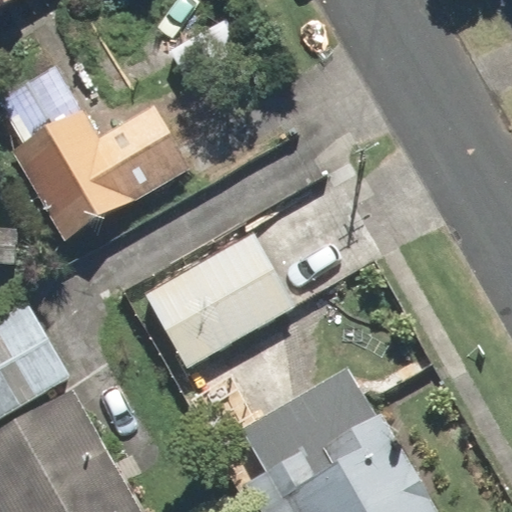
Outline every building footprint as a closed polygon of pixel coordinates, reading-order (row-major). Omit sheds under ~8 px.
[(0,0),(0,19),(35,0),(0,0)] [(99,137),(86,111),(19,147),(69,240),(198,171),(162,103),(99,137)] [(320,203),(149,299),(188,370),(391,256),(363,205),(377,197),(359,164),(345,172),(313,190),(320,203)] [(0,316),(0,511),(150,511),(37,297),(0,316)] [(292,511),(445,511),(368,380),(254,447),(292,511)]
